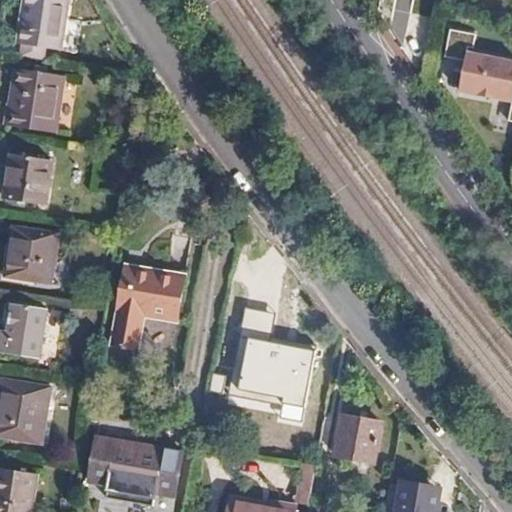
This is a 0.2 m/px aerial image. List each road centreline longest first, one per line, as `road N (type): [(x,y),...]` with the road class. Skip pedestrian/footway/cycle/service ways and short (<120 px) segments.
road 1 (residential): [(126,0),(355,321),(511,505)]
road 2 (residential): [(511,262),(331,0)]
